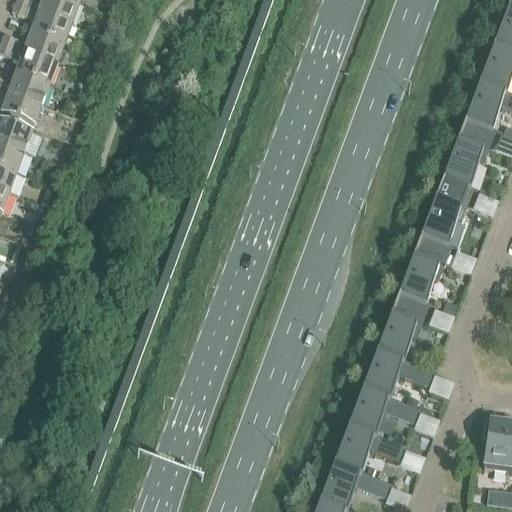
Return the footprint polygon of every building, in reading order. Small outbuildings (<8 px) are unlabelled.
[(20,0),(19,0),(16,9),(27,13),(31,4),(20,0)] [(27,13),(39,17),(72,29),(79,8),(69,4),(69,5),(55,0),(44,0),(42,8),(31,4),(27,13)] [(13,18),(24,22),(27,13),(16,9),(13,18)] [(35,26),(31,37),(64,49),(72,29),(39,17),(27,13),(24,22),(35,26)] [(511,14),(507,13),(493,50),(511,57),(511,14)] [(16,44),(12,53),(57,70),(64,49),(31,37),(27,48),(16,44)] [(1,49),(12,53),(16,44),(4,40),(1,49)] [(12,53),(1,49),(0,51),(0,58),(9,62),(12,53)] [(511,57),(493,50),(479,88),(502,97),(502,95),(511,72),(511,57)] [(20,66),(16,78),(49,90),(57,70),(12,53),(9,62),(20,66)] [(1,85),(0,86),(0,94),(42,110),(49,90),(16,78),(12,89),(1,85)] [(502,97),(479,88),(464,125),(487,134),(488,132),(497,110),(511,115),(511,98),(502,95),(502,97)] [(42,110),(0,94),(0,104),(5,107),(1,119),(34,131),(42,110)] [(0,148),(24,157),(32,137),(0,124),(0,148)] [(464,125),(442,183),(465,192),(466,190),(475,168),(482,170),(495,135),(488,132),(487,134),(464,125)] [(0,148),(0,171),(17,178),(24,157),(0,148)] [(0,194),(9,198),(17,178),(0,171),(0,194)] [(442,183),(420,241),(443,250),(444,248),(452,225),(460,228),(473,193),(466,190),(465,192),(442,183)] [(0,218),(1,219),(9,198),(0,194),(0,218)] [(398,299),(421,308),(422,306),(430,283),(438,286),(451,251),(444,248),(443,250),(420,241),(398,299)] [(421,308),(398,299),(376,357),(399,366),(400,364),(408,341),(416,344),(429,309),(422,306),(421,308)] [(399,366),(376,357),(362,394),(385,403),(385,402),(394,379),(431,393),(436,378),(400,364),(399,366)] [(422,416),(385,402),(385,403),(362,394),(348,432),(370,441),(371,439),(380,416),(416,430),(422,416)] [(505,481),(511,482),(511,428),(507,428),(507,426),(484,423),(481,445),(487,446),(483,474),(506,477),(505,481)] [(408,453),(371,439),(370,441),(348,432),(333,469),(356,478),(357,476),(366,454),(402,468),(408,453)] [(356,478),(333,469),(319,507),(332,511),(343,511),(351,491),(388,505),(393,490),(357,476),(356,478)]
